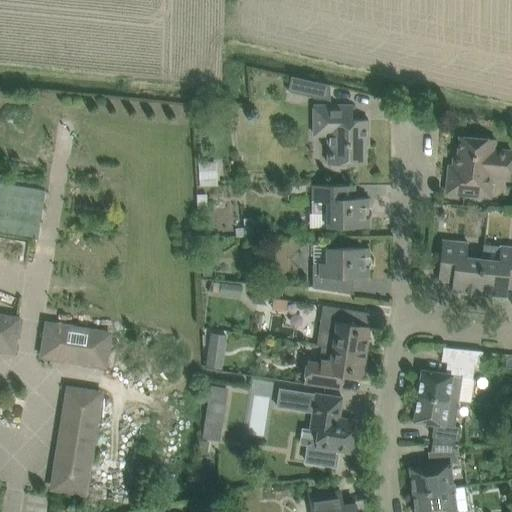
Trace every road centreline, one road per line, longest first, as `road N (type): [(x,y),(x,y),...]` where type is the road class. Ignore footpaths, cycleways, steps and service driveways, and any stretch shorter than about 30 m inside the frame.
road 1 (residential): [(406,323),(406,116)]
road 2 (residential): [(387,511),(381,480),(406,323)]
